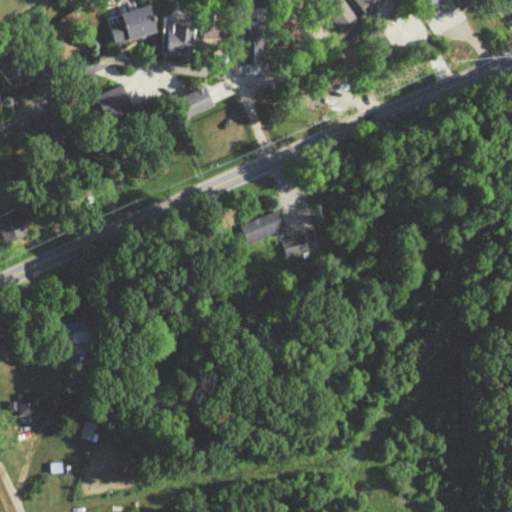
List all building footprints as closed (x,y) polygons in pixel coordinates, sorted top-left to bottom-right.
[(349,0),(364,30),(383,21),(373,0),(349,0)] [(111,43),(161,42),(160,18),(110,19),(111,43)] [(198,58),(198,28),(170,28),(170,58),(198,58)] [(378,60),(390,51),(378,35),(366,44),(378,60)] [(168,105),(178,124),(206,110),(196,91),(168,105)] [(233,229),(240,248),(292,232),(285,212),(233,229)] [(279,244),(282,263),(309,257),(306,239),(279,244)] [(71,356),(86,356),(86,333),(72,333),(71,356)] [(93,445),(95,426),(83,425),(81,443),(93,445)]
